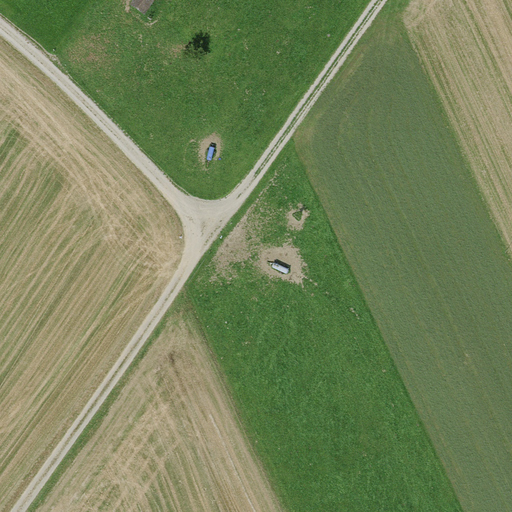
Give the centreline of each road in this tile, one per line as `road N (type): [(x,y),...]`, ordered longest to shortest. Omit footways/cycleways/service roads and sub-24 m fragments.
road 1 (track): [(21,511),(385,0)]
road 2 (track): [(212,243),(32,36),(0,16)]
